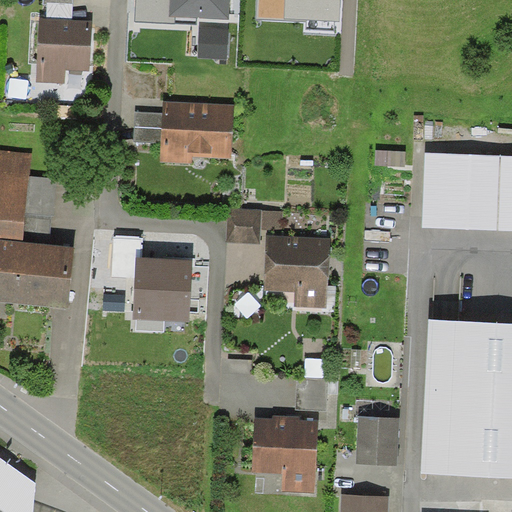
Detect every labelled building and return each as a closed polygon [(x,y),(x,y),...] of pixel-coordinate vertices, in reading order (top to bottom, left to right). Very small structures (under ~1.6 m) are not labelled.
[(345,28),(345,0),(257,0),(257,26),(345,28)] [(93,22),(39,20),(36,83),(66,84),(67,71),(91,72),(93,22)] [(232,160),(234,105),(163,102),(162,114),(137,114),(136,142),(161,143),(160,163),(192,165),(193,158),(232,160)] [(0,303),(68,310),(73,250),(49,247),(52,217),(55,217),(59,178),(29,175),(31,155),(0,152),(0,303)] [(511,229),(511,161),(425,158),(422,226),(511,229)] [(228,208),(227,244),(261,245),(261,231),(283,232),(284,210),(228,208)] [(113,277),(137,278),(137,259),(139,238),(115,236),(113,277)] [(331,241),(267,238),(265,291),(296,293),(295,308),(327,309),(331,241)] [(137,278),(135,318),(138,318),(137,329),(165,331),(165,319),(189,320),(192,261),(137,259),(137,278)] [(125,295),(105,293),(104,310),(124,312),(125,295)] [(511,478),(511,326),(427,324),(422,476),(490,478),(511,478)] [(297,379),(296,410),(328,410),(328,380),(297,379)] [(271,420),(255,419),(252,473),(284,475),(283,493),(314,495),(318,423),(300,422),(300,418),(271,416),(271,420)] [(357,418),(355,465),(397,467),(399,420),(357,418)] [(0,511),(33,511),(35,483),(0,458),(0,511)] [(341,511),(389,511),(390,498),(343,496),(341,511)]
